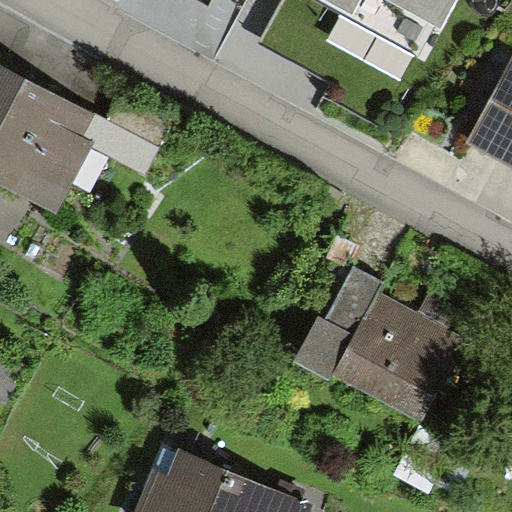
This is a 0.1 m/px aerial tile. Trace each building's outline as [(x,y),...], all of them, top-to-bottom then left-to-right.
[(333,0),(434,52),(460,0),(333,0)] [(511,63),(506,60),(463,139),(511,164),(511,63)] [(86,117),(0,71),(0,181),(40,202),(86,117)] [(165,122),(114,95),(101,118),(152,146),(165,122)] [(275,340),(415,414),(454,341),(439,333),(449,313),(422,298),(412,317),(373,296),(379,284),(348,268),(319,324),(292,309),(275,340)] [(0,392),(13,367),(0,359),(0,392)] [(295,511),(299,505),(175,451),(148,511),(295,511)]
